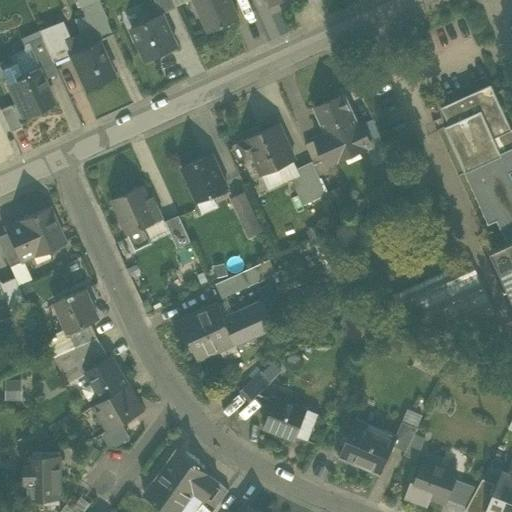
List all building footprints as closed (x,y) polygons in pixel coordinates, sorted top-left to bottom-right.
[(88,14),(97,35),(111,28),(98,0),(76,0),(83,16),(88,14)] [(155,0),(160,9),(172,3),(176,7),(177,6),(176,5),(174,0),(155,0)] [(194,0),(208,32),(214,29),(215,31),(234,22),(234,20),(239,18),(231,0),(194,0)] [(162,13),(176,7),(172,3),(160,9),(162,13)] [(131,27),(146,60),(150,58),(150,59),(174,48),(174,47),(177,46),(162,13),(131,27)] [(99,39),(97,35),(88,14),(83,16),(78,18),(83,32),(85,32),(90,43),(99,39)] [(51,59),(52,60),(69,53),(74,50),(68,39),(70,38),(62,20),(38,29),(41,36),(51,59)] [(97,35),(99,39),(113,33),(111,28),(97,35)] [(20,38),(23,44),(27,42),(41,36),(38,29),(20,38)] [(68,39),(74,50),(90,43),(85,32),(83,32),(70,38),(68,39)] [(36,62),(40,64),(51,59),(41,36),(27,42),(36,62)] [(99,39),(90,43),(74,50),(69,53),(84,88),(115,74),(99,39)] [(27,42),(23,44),(23,51),(13,55),(15,60),(22,75),(38,68),(40,64),(36,62),(27,42)] [(0,66),(0,68),(22,116),(53,102),(38,68),(22,75),(15,60),(0,66)] [(445,126),(465,172),(502,155),(495,137),(511,129),(511,128),(491,84),(441,106),(449,124),(445,126)] [(315,106),(327,133),(330,139),(345,132),(358,126),(358,125),(343,94),(315,106)] [(0,108),(0,110),(9,131),(20,126),(10,104),(0,108)] [(373,119),(362,123),(371,143),(382,138),(373,119)] [(353,151),(371,143),(362,123),(358,125),(358,126),(345,132),(353,151)] [(279,125),(247,140),(254,156),(263,176),(295,161),(279,125)] [(497,219),(508,243),(511,240),(511,174),(510,171),(511,170),(511,127),(511,128),(511,129),(495,137),(502,155),(465,172),(488,223),(497,219)] [(327,162),(353,151),(345,132),(330,139),(327,133),(316,138),(327,162)] [(306,144),(320,175),(331,170),(327,162),(317,139),(306,144)] [(246,160),(254,156),(247,140),(238,144),(246,160)] [(182,168),(198,203),(229,189),(213,154),(182,168)] [(295,161),(263,176),(270,190),(291,180),(302,175),(298,168),(295,161)] [(291,180),(303,206),(328,194),(313,162),(298,168),(302,175),(291,180)] [(127,234),(128,234),(144,226),(150,239),(170,230),(165,221),(163,218),(157,205),(152,207),(148,199),(142,185),(127,192),(126,189),(114,194),(116,197),(112,199),(127,234)] [(234,197),(252,236),(265,230),(264,228),(261,222),(247,191),(234,197)] [(153,197),(148,199),(152,207),(157,205),(153,197)] [(47,206),(17,220),(33,255),(63,241),(47,206)] [(170,230),(177,247),(191,241),(179,215),(165,221),(170,230)] [(20,261),(33,255),(17,220),(4,226),(6,232),(20,261)] [(151,242),(150,239),(144,226),(128,234),(135,250),(151,242)] [(0,234),(0,246),(9,266),(20,261),(6,232),(0,234)] [(511,298),(511,240),(508,243),(491,251),(511,298)] [(439,320),(447,338),(496,316),(470,260),(406,289),(391,296),(399,315),(415,308),(423,327),(439,320)] [(14,277),(17,284),(28,279),(20,261),(9,266),(14,277)] [(257,264),(243,271),(249,285),(263,279),(257,264)] [(223,296),(249,285),(243,271),(217,282),(223,296)] [(3,298),(8,309),(25,301),(17,284),(14,277),(1,283),(0,281),(0,288),(4,298),(3,298)] [(55,303),(69,335),(91,325),(99,322),(85,291),(74,296),(73,295),(55,303)] [(237,329),(231,332),(233,336),(235,340),(234,340),(236,343),(275,325),(264,302),(231,317),(237,329)] [(189,340),(197,358),(219,348),(217,343),(233,336),(231,332),(219,304),(178,322),(187,341),(189,340)] [(69,335),(75,347),(97,337),(91,325),(69,335)] [(49,345),(54,356),(70,349),(75,347),(69,335),(49,345)] [(219,348),(234,340),(235,340),(233,336),(217,343),(219,348)] [(109,358),(97,337),(75,347),(70,349),(83,374),(87,372),(109,358)] [(83,374),(70,349),(54,356),(70,382),(83,374)] [(87,372),(103,399),(113,393),(127,384),(111,357),(109,358),(87,372)] [(239,390),(248,399),(263,385),(254,376),(239,390)] [(117,400),(113,393),(103,399),(94,404),(109,430),(122,422),(143,410),(132,391),(117,400)] [(265,428),(297,441),(308,412),(276,399),(265,428)] [(297,441),(305,444),(316,415),(308,412),(297,441)] [(339,459),(380,476),(393,445),(397,436),(396,435),(355,420),(339,459)] [(393,445),(406,450),(414,434),(418,427),(401,420),(396,435),(397,436),(393,445)] [(110,443),(116,443),(130,435),(122,422),(109,430),(104,433),(110,443)] [(404,454),(417,459),(425,438),(414,434),(406,450),(404,454)] [(179,449),(157,480),(156,482),(186,504),(194,492),(207,473),(208,472),(203,469),(204,468),(197,463),(197,462),(179,449)] [(12,480),(12,497),(61,496),(60,456),(28,456),(29,464),(26,464),(26,480),(12,480)] [(429,495),(446,502),(447,499),(454,479),(457,472),(424,459),(415,482),(414,484),(428,489),(426,494),(429,495)] [(511,511),(511,474),(507,473),(504,471),(496,490),(487,511),(511,511)] [(194,492),(216,507),(229,489),(207,473),(194,492)] [(467,506),(465,510),(470,511),(487,511),(496,490),(493,489),(495,483),(483,478),(467,506)] [(169,511),(180,511),(186,504),(156,482),(157,480),(155,479),(144,494),(169,511)] [(447,499),(467,506),(475,487),(454,479),(447,499)] [(414,484),(415,482),(412,481),(406,497),(425,504),(429,495),(426,494),(428,489),(414,484)] [(259,511),(247,503),(240,511),(259,511)]
